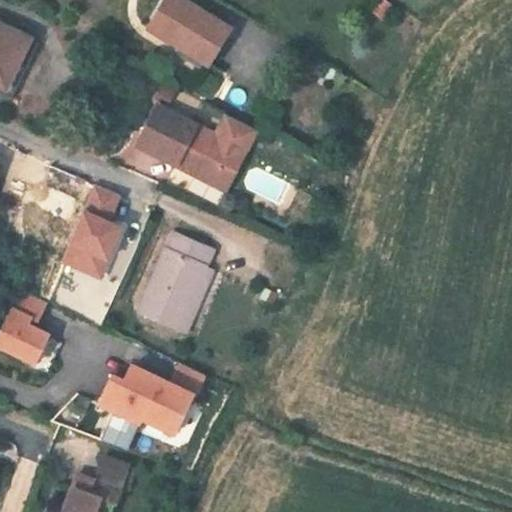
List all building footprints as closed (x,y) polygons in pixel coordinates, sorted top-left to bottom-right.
[(166,0),(150,28),(174,42),(190,52),(209,64),(230,28),(190,4),(183,0),(166,0)] [(0,84),(8,88),(31,38),(0,23),(0,84)] [(8,88),(0,84),(0,92),(13,98),(39,42),(31,38),(8,88)] [(338,71),(328,64),(321,76),(332,82),(338,71)] [(337,84),(344,74),(338,71),(332,82),(337,84)] [(156,104),(135,143),(174,163),(190,171),(213,183),(244,123),(225,113),(214,134),(190,122),(174,113),(156,104)] [(255,129),(244,123),(213,183),(224,189),(255,129)] [(98,210),(85,205),(72,236),(85,241),(98,210)] [(212,251),(190,241),(174,234),(172,233),(140,311),(174,325),(180,328),(190,306),(206,266),(212,251)] [(216,271),(206,266),(190,306),(180,328),(189,332),(216,271)] [(20,289),(0,330),(0,345),(34,362),(47,334),(26,324),(29,318),(35,321),(45,301),(20,289)] [(158,377),(129,363),(121,379),(110,373),(97,401),(113,408),(99,438),(127,448),(137,420),(139,415),(172,430),(174,426),(189,393),(191,394),(201,373),(190,368),(176,361),(174,367),(167,381),(158,377)] [(105,456),(96,481),(122,490),(131,466),(105,456)] [(114,511),(122,490),(96,481),(80,475),(65,511),(114,511)]
